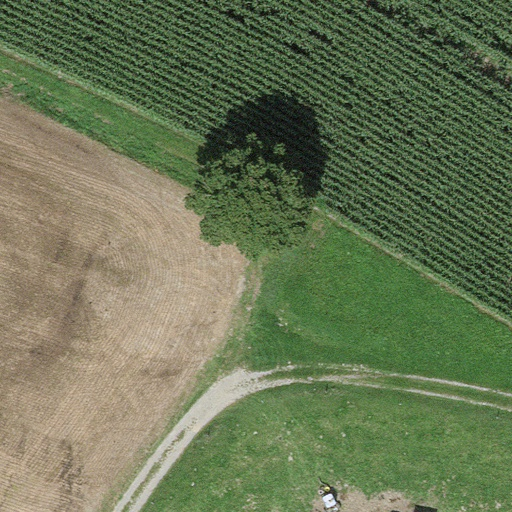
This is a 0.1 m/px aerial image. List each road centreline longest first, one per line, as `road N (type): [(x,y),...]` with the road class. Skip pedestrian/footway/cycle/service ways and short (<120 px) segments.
road 1 (track): [(264,368),(297,227),(231,153),(0,41)]
road 2 (track): [(511,391),(264,368)]
road 3 (track): [(155,511),(264,368)]
